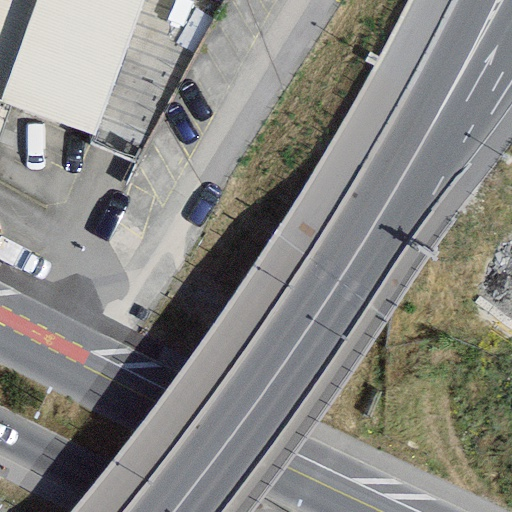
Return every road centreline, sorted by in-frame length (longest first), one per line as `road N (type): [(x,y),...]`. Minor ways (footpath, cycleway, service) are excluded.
road 1 (secondary): [(505,0),(281,368),(173,511)]
road 2 (secondary): [(341,511),(0,336)]
road 3 (secondary): [(0,431),(159,511)]
